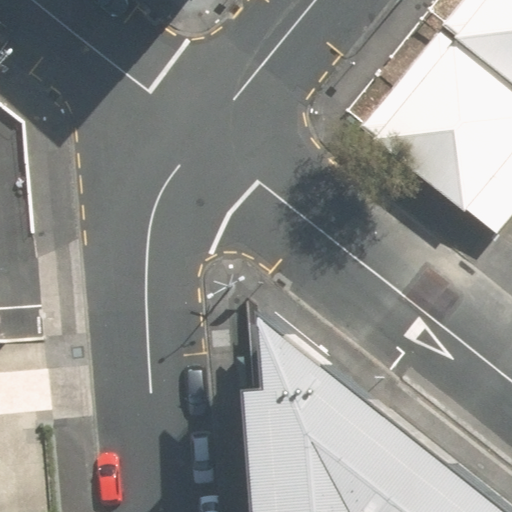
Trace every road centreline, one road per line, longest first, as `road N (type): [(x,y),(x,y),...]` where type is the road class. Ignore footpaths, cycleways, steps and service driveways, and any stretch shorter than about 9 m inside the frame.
road 1 (residential): [(204,135),(159,196),(150,222),(147,296),(162,511)]
road 2 (residential): [(511,379),(204,135)]
road 3 (residential): [(204,135),(28,0)]
road 4 (residential): [(314,0),(204,135)]
